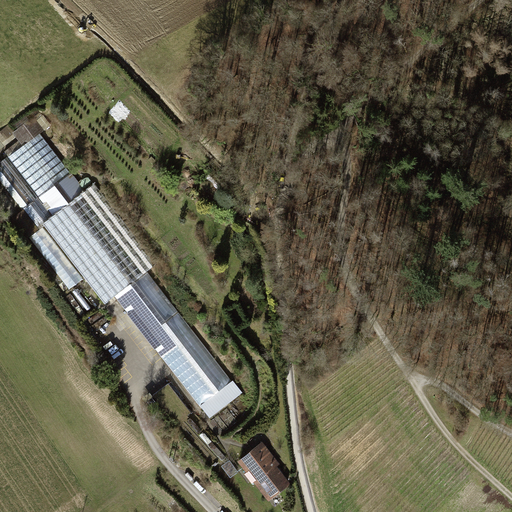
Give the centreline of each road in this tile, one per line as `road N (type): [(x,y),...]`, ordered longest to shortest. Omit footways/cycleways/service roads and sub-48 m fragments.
road 1 (track): [(338,136),(348,172),(341,240),(356,292),(453,439),(511,494)]
road 2 (track): [(277,248),(245,190),(65,0)]
road 3 (track): [(315,511),(297,445),(285,305)]
road 4 (track): [(482,0),(435,35),(338,136)]
road 5 (track): [(213,511),(164,459),(119,347)]
road 6 (track): [(288,181),(301,96),(341,0)]
road 7 (track): [(288,181),(277,248),(285,305)]
road 8 (track): [(410,375),(442,383),(511,435)]
